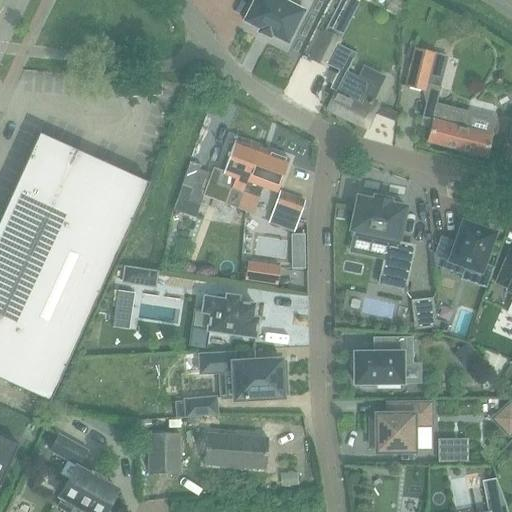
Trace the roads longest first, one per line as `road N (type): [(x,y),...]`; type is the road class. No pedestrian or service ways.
road 1 (residential): [(336,511),(319,412),(315,228),(331,136)]
road 2 (residential): [(331,136),(255,92),(178,0)]
road 3 (residential): [(511,187),(331,136)]
